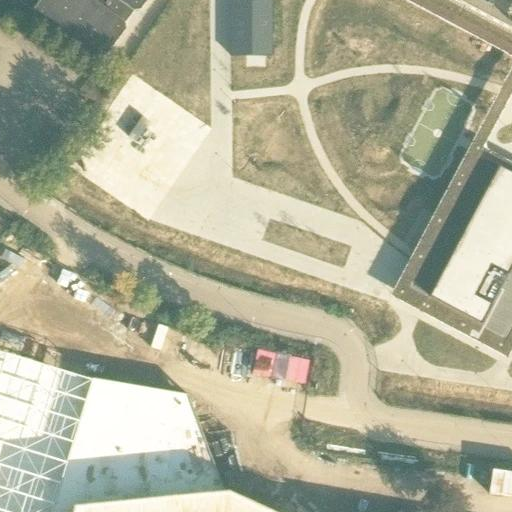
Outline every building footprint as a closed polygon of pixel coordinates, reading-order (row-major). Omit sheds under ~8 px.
[(16,0),(32,12),(33,18),(95,64),(101,63),(126,31),(125,24),(134,13),(140,12),(149,0),(16,0)] [(232,0),(232,53),(271,53),(271,0),(232,0)] [(511,0),(420,0),(511,48),(511,0)] [(422,311),(422,312),(423,313),(500,354),(501,354),(501,353),(511,332),(511,174),(499,168),(498,168),(422,311)] [(0,350),(0,511),(270,511),(224,491),(190,396),(96,381),(0,350)] [(287,378),(291,360),(253,352),(250,370),(287,378)]
